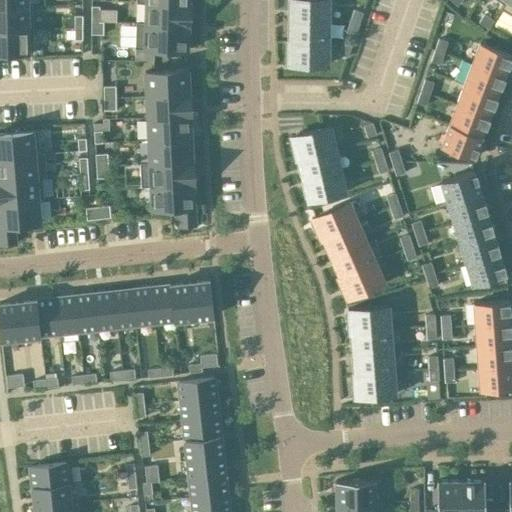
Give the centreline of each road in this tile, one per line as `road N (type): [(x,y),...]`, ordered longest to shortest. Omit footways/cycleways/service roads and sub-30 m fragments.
road 1 (residential): [(258,239),(0,272)]
road 2 (residential): [(258,239),(253,0)]
road 3 (residential): [(290,448),(511,433)]
road 4 (residential): [(290,448),(258,239)]
